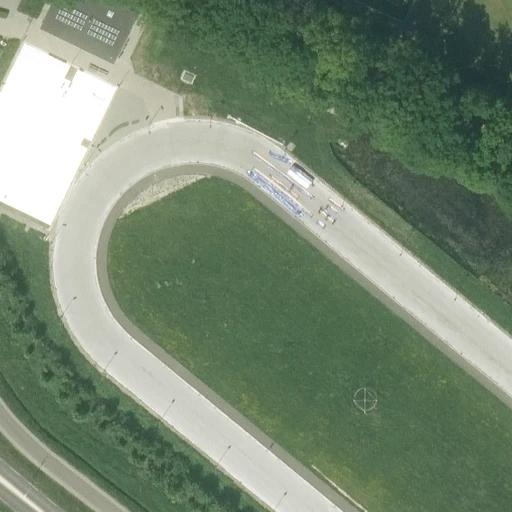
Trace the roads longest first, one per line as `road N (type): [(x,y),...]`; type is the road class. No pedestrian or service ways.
road 1 (track): [(511,143),(226,0)]
road 2 (unclassified): [(109,511),(0,420)]
